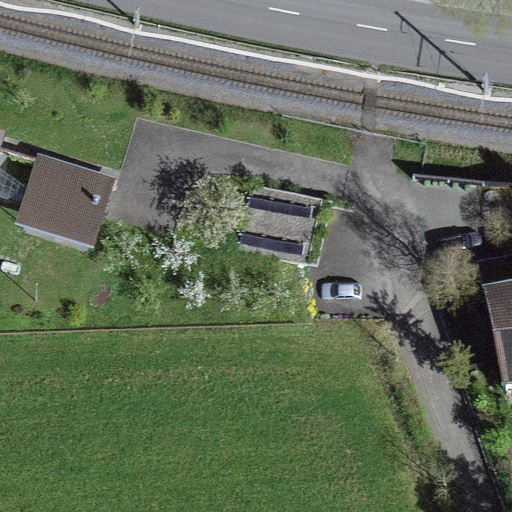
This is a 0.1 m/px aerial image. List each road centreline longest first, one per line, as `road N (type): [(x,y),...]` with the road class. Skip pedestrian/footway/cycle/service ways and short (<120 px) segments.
road 1 (unclassified): [(371,178),(480,511)]
road 2 (primary): [(216,0),(511,44)]
